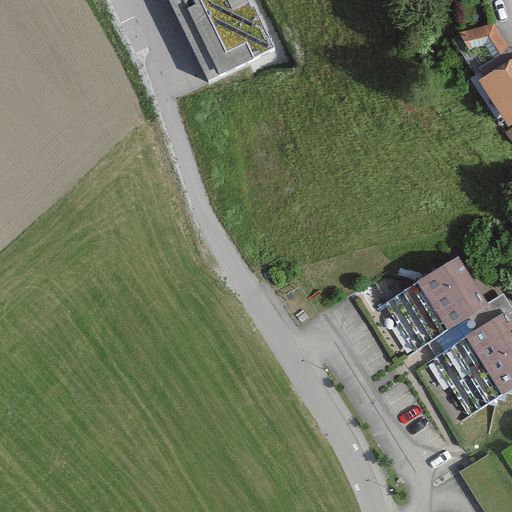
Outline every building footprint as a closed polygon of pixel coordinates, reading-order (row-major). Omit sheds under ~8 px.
[(244,0),(197,0),(226,58),(248,47),(256,62),(271,54),(244,0)] [(465,55),(484,47),(491,64),(505,58),(492,25),(459,39),(465,55)] [(511,127),(511,62),(476,86),(505,132),(511,127)] [(485,306),(458,261),(386,303),(413,348),(485,306)] [(511,388),(511,327),(504,316),(426,368),(462,422),(511,388)]
